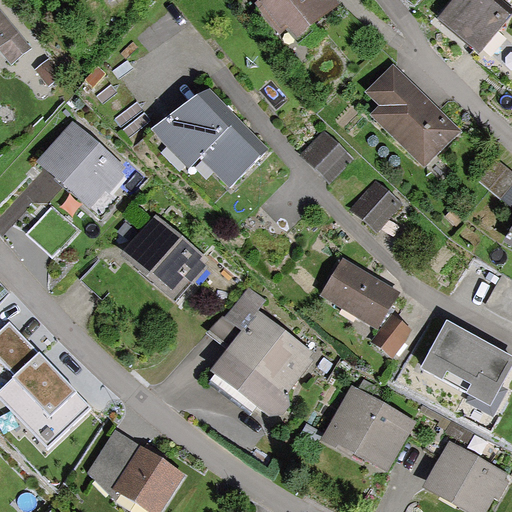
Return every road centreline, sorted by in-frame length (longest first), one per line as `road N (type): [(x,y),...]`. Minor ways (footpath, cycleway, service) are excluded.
road 1 (residential): [(511,343),(407,281),(210,66)]
road 2 (residential): [(0,257),(152,408),(300,511)]
road 3 (residential): [(352,0),(511,137)]
